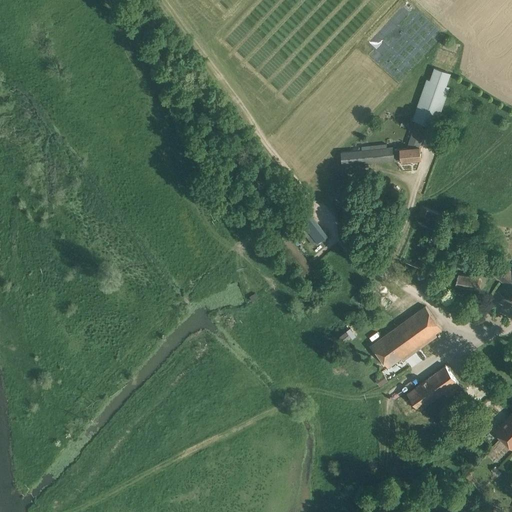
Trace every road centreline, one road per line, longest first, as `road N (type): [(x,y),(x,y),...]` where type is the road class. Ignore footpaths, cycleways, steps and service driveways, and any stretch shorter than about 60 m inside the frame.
road 1 (track): [(265,134),(345,254),(486,342)]
road 2 (track): [(377,511),(383,390),(511,333)]
road 3 (track): [(380,278),(435,133)]
